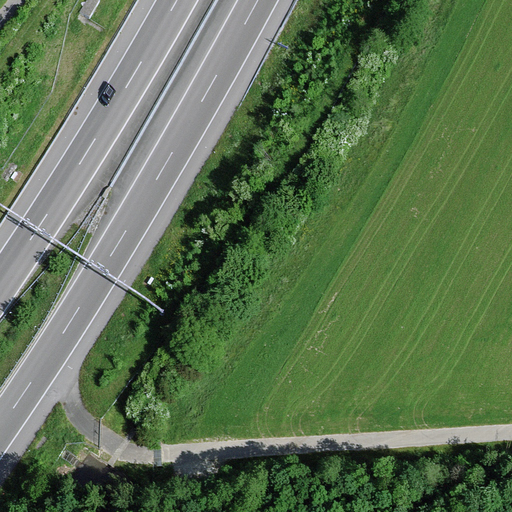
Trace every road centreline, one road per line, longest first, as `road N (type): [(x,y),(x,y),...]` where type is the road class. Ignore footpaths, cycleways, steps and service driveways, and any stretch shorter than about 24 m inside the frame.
road 1 (motorway): [(0,426),(109,257),(257,0)]
road 2 (motorway): [(176,0),(0,284)]
